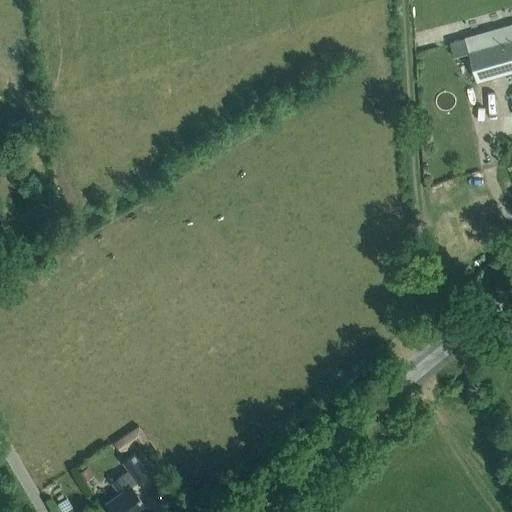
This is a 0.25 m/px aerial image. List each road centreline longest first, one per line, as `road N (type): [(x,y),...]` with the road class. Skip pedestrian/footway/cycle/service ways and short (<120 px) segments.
road 1 (track): [(414,368),(395,0)]
road 2 (tertiary): [(243,511),(511,288)]
